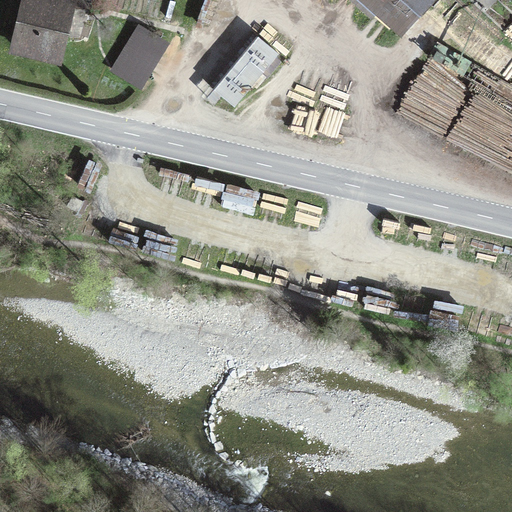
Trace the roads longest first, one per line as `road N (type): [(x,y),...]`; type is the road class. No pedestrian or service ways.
road 1 (secondary): [(511,223),(0,104)]
road 2 (track): [(170,143),(225,0)]
